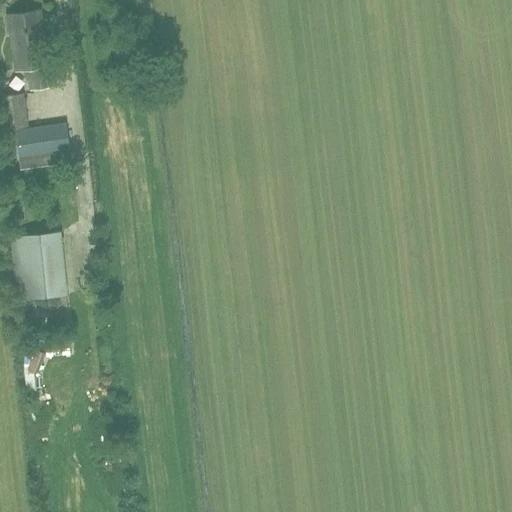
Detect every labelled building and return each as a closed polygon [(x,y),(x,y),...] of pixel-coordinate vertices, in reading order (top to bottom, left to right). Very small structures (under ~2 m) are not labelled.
[(34,89),(50,86),(39,12),(10,17),(16,56),(29,54),(34,89)] [(0,117),(2,129),(28,125),(25,93),(0,97),(0,117)] [(58,164),(56,153),(70,151),(66,124),(2,133),(5,159),(34,155),(35,167),(58,164)] [(14,298),(68,292),(62,231),(10,238),(14,298)] [(45,397),(43,348),(32,349),(34,397),(45,397)]
